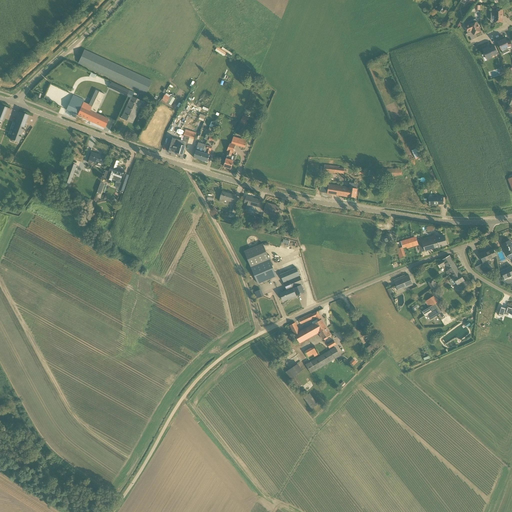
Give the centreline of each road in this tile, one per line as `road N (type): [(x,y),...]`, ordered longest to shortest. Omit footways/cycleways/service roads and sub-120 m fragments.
road 1 (tertiary): [(14,103),(285,196),(490,221)]
road 2 (unclassified): [(112,511),(183,396),(215,362),(328,300),(459,247)]
road 3 (track): [(259,333),(242,276),(183,164)]
road 4 (track): [(183,396),(266,498),(290,511)]
road 5 (unclassified): [(14,103),(118,0)]
